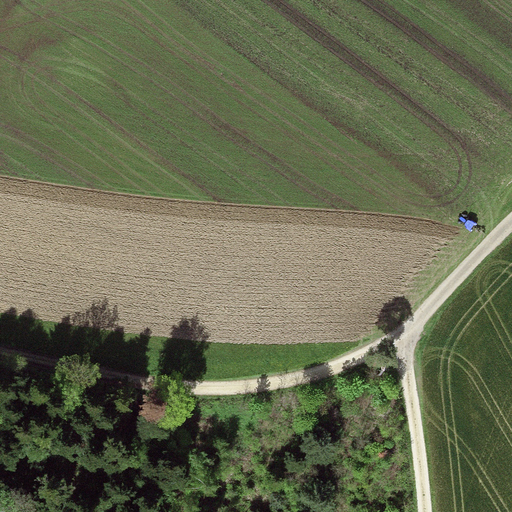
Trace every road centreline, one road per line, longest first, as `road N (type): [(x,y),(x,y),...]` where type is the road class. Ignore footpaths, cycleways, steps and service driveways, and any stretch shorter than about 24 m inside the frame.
road 1 (track): [(436,511),(412,330),(307,375),(214,389),(0,353)]
road 2 (unclassified): [(511,224),(412,330)]
